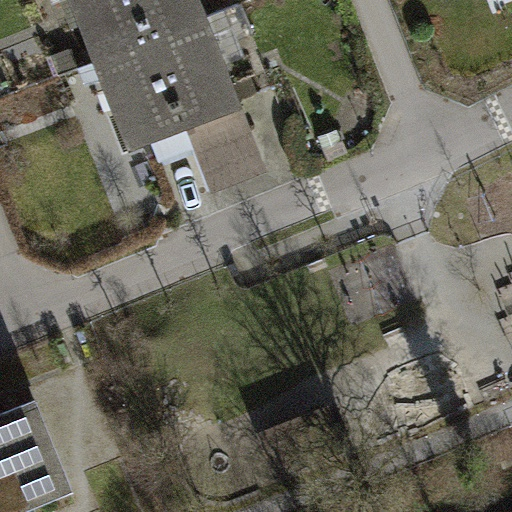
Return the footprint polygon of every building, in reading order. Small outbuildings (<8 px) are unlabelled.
[(75,0),(99,59),(154,38),(138,0),(75,0)] [(201,0),(138,0),(154,38),(208,17),(201,0)] [(208,17),(154,38),(187,121),(241,100),(208,17)] [(99,59),(132,143),(151,135),(187,121),(154,38),(99,59)] [(76,48),(58,56),(66,77),(84,70),(76,48)] [(241,100),(187,121),(195,143),(197,148),(251,127),(241,100)] [(195,143),(187,121),(151,135),(160,157),(195,143)] [(251,127),(197,148),(212,187),(266,165),(251,127)] [(0,508),(69,481),(36,400),(0,414),(0,508)] [(343,448),(328,410),(266,434),(280,472),(343,448)]
